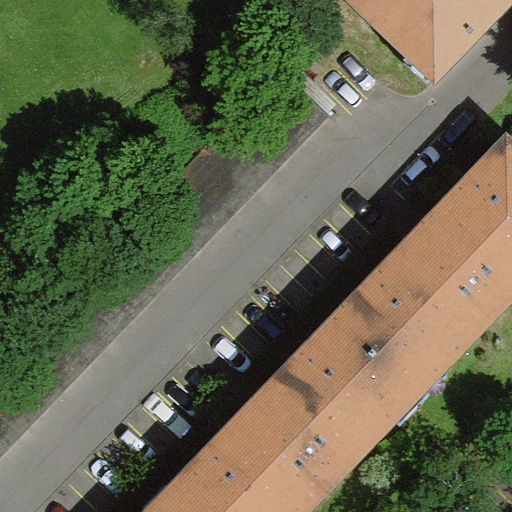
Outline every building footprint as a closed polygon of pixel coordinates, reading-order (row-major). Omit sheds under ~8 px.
[(503,0),(352,0),(436,82),(510,6),(503,0)] [(285,78),(0,369),(0,461),(330,124),(285,78)] [(346,323),(420,398),(511,302),(511,152),(346,323)] [(178,496),(195,511),(309,511),(420,398),(346,323),(178,496)] [(511,511),(511,442),(445,511),(511,511)] [(195,511),(178,496),(162,511),(195,511)]
